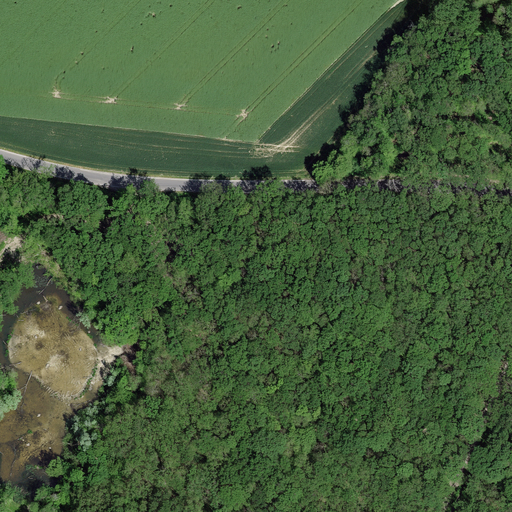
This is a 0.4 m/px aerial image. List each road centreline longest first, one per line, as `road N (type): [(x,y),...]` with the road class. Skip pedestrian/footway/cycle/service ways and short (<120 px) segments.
road 1 (unclassified): [(0,154),(117,181),(463,187),(511,195)]
road 2 (track): [(511,360),(442,511)]
